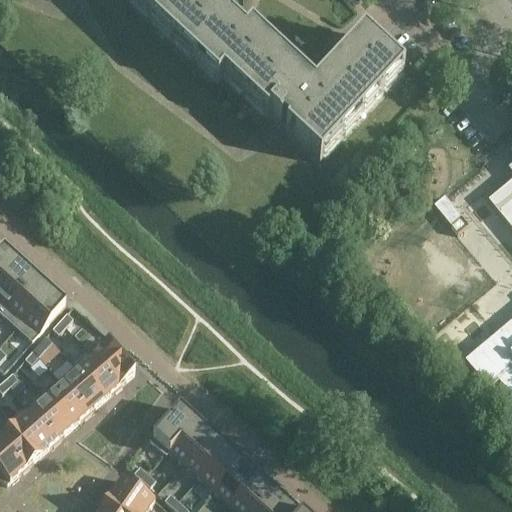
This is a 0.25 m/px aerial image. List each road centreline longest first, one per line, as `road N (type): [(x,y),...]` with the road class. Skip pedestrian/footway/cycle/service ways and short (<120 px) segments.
road 1 (residential): [(0,220),(319,511)]
road 2 (residential): [(399,0),(450,59),(505,10)]
